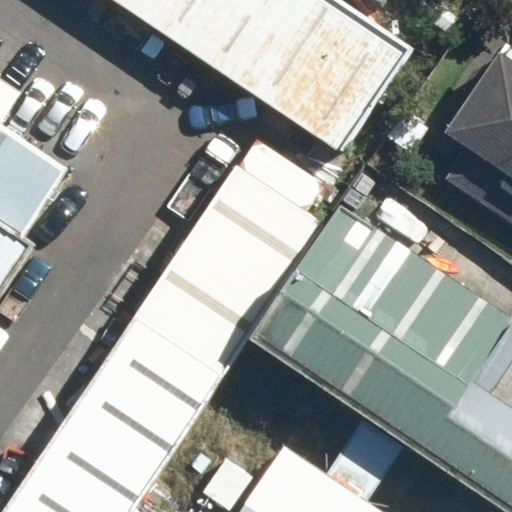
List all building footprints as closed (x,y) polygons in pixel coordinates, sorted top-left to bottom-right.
[(333,0),(119,0),(346,154),(414,55),(333,0)] [(511,220),(511,57),(502,51),(444,135),(467,150),(448,177),(511,220)] [(0,218),(24,235),(68,171),(0,125),(0,218)] [(127,511),(330,214),(246,157),(3,511),(127,511)] [(511,328),(511,316),(344,204),(250,344),(500,511),(511,511),(511,404),(477,381),(511,328)] [(0,294),(35,243),(0,220),(0,294)] [(385,511),(284,444),(238,511),(385,511)]
